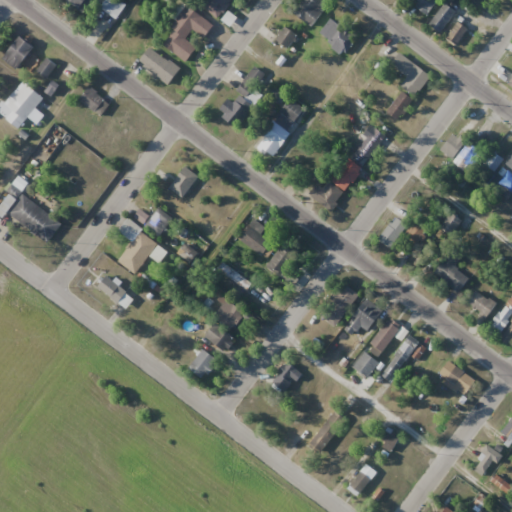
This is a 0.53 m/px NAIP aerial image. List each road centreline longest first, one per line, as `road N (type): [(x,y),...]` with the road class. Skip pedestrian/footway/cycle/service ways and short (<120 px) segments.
road 1 (residential): [(17,0),(511,377)]
road 2 (residential): [(216,413),(511,23)]
road 3 (residential): [(0,248),(342,511)]
road 4 (residential): [(268,0),(55,289)]
road 5 (residential): [(363,0),(511,114)]
road 6 (residential): [(405,511),(511,369)]
